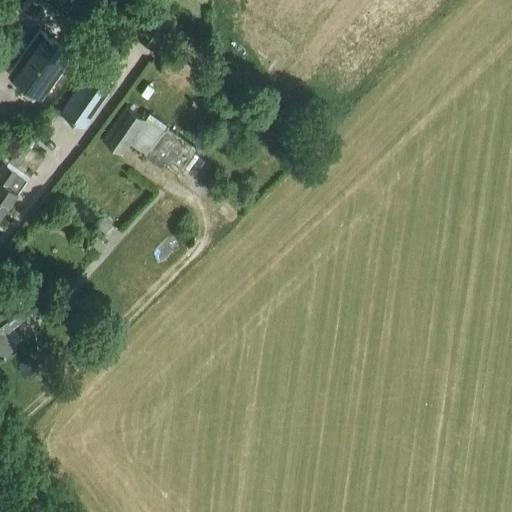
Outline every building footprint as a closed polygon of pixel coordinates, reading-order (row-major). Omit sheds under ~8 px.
[(126,0),(99,0),(119,12),(126,0)] [(132,21),(142,7),(133,1),(123,15),(132,21)] [(105,35),(115,19),(90,3),(80,19),(105,35)] [(175,28),(152,12),(136,36),(159,52),(175,28)] [(74,52),(40,28),(9,72),(42,96),(74,52)] [(61,109),(85,125),(114,82),(90,66),(61,109)] [(102,138),(124,153),(148,119),(146,118),(126,104),(102,138)] [(169,125),(148,155),(162,165),(165,161),(181,171),(199,146),(169,125)] [(36,141),(28,135),(9,160),(33,177),(46,158),(32,148),(36,141)] [(29,182),(6,166),(4,164),(0,170),(0,221),(1,222),(29,182)] [(106,243),(97,234),(90,241),(99,251),(106,243)] [(4,333),(29,316),(15,297),(2,306),(3,308),(0,310),(0,356),(14,347),(4,333)]
